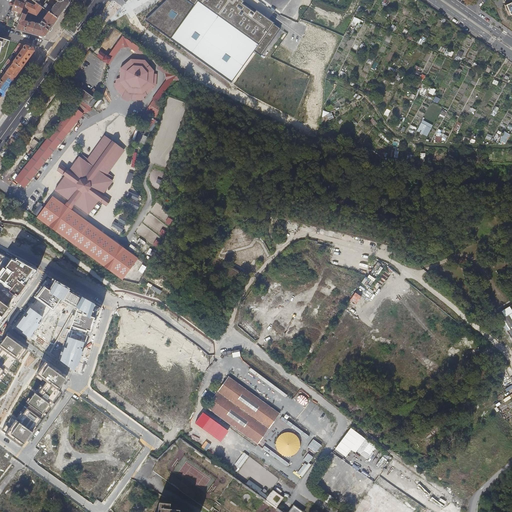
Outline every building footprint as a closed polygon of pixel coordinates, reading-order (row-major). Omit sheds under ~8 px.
[(26,5),(15,0),(12,10),(22,14),(26,5)] [(67,0),(31,0),(36,3),(37,4),(40,0),(55,0),(57,1),(49,11),(48,12),(58,18),(68,4),(67,0)] [(261,53),(280,26),(242,0),(166,0),(145,20),(232,83),(253,51),(256,53),(260,56),(261,53)] [(51,28),(58,18),(48,12),(41,22),(41,23),(41,25),(31,22),(31,23),(26,21),(26,22),(24,22),(24,21),(26,17),(27,17),(28,15),(26,15),(28,12),(36,16),(37,15),(39,16),(40,14),(39,12),(42,8),(37,4),(36,3),(34,6),(26,2),(26,5),(22,14),(15,29),(36,35),(42,37),(45,36),(51,28)] [(357,27),(361,20),(355,17),(351,24),(357,27)] [(52,29),(51,28),(45,36),(42,37),(36,35),(36,37),(40,38),(46,37),(52,29)] [(115,45),(121,35),(118,33),(103,55),(106,56),(115,45)] [(121,35),(115,45),(116,46),(124,44),(128,40),(121,35)] [(0,51),(3,45),(5,45),(10,41),(0,38),(0,51)] [(128,39),(128,40),(124,44),(131,49),(134,44),(128,39)] [(33,47),(19,44),(18,44),(16,48),(20,52),(19,52),(18,53),(19,54),(15,59),(10,57),(8,59),(21,68),(34,51),(33,47)] [(116,46),(115,45),(106,56),(103,61),(105,62),(116,46)] [(459,51),(456,60),(461,61),(464,52),(459,51)] [(106,56),(103,55),(99,52),(96,56),(103,61),(106,56)] [(127,98),(138,98),(141,97),(141,95),(143,93),(143,91),(142,89),(144,88),(145,89),(146,90),(152,85),(153,82),(154,73),(151,73),(151,69),(142,59),(128,58),(117,67),(116,78),(113,79),(113,83),(111,83),(112,87),(120,95),(118,97),(126,101),(127,98)] [(14,79),(21,68),(8,59),(6,63),(9,65),(6,70),(7,71),(6,73),(14,79)] [(0,96),(1,97),(14,79),(6,73),(0,81),(0,80),(0,96)] [(432,98),(436,89),(430,87),(427,96),(432,98)] [(76,88),(73,93),(78,97),(88,105),(92,99),(76,88)] [(76,100),(72,97),(67,104),(70,107),(76,100)] [(88,105),(78,97),(76,100),(86,108),(88,105)] [(150,99),(142,112),(151,116),(159,104),(150,99)] [(76,100),(70,107),(80,114),(83,109),(86,111),(88,109),(86,108),(76,100)] [(68,106),(11,182),(10,183),(20,191),(45,159),(47,156),(64,134),(66,131),(76,118),(78,116),(79,114),(70,107),(68,106)] [(141,127),(149,131),(151,129),(152,130),(157,122),(142,112),(139,116),(143,118),(140,123),(143,125),(141,127)] [(428,136),(433,125),(422,120),(417,132),(428,136)] [(500,141),(506,144),(511,134),(505,131),(500,141)] [(101,136),(82,163),(84,165),(103,138),(107,141),(110,143),(113,145),(116,147),(120,150),(101,177),(104,178),(123,151),(101,136)] [(65,174),(62,178),(54,190),(88,214),(96,202),(100,198),(110,183),(104,178),(101,177),(120,150),(116,147),(115,148),(112,146),(113,145),(110,143),(109,144),(106,142),(107,141),(103,138),(84,165),(82,163),(84,160),(78,156),(76,159),(65,174)] [(125,181),(131,184),(135,175),(130,172),(125,181)] [(139,258),(54,197),(38,219),(124,280),(139,258)] [(138,210),(140,205),(131,201),(129,205),(138,210)] [(112,226),(122,232),(125,228),(115,221),(112,226)] [(145,247),(150,249),(151,246),(143,242),(140,248),(144,250),(145,247)] [(144,273),(147,266),(142,263),(138,270),(144,273)] [(352,302),(348,307),(354,311),(358,306),(352,302)] [(503,309),(499,311),(503,317),(502,318),(506,324),(504,325),(511,339),(511,321),(511,322),(507,314),(506,315),(503,309)] [(210,402),(206,408),(257,444),(280,413),(228,376),(220,388),(217,386),(207,400),(210,402)] [(351,427),(336,448),(347,456),(352,449),(361,455),(371,441),(351,427)] [(297,453),(300,450),(301,446),(301,443),(299,439),(297,436),(293,434),(289,433),(285,434),(282,435),(279,438),(277,442),(277,446),(278,449),(280,453),(283,455),(287,456),(291,456),(294,455),(297,453)] [(308,447),(316,453),(322,445),(314,439),(308,447)] [(364,460),(369,464),(380,450),(376,446),(364,460)] [(309,453),(304,460),(309,463),(314,457),(309,453)] [(329,462),(319,480),(324,483),(321,489),(329,493),(343,470),(329,462)] [(399,462),(390,474),(395,478),(403,465),(399,462)] [(409,469),(400,482),(405,485),(414,472),(409,469)] [(420,476),(411,487),(415,491),(424,480),(420,476)] [(259,492),(261,489),(249,481),(247,484),(259,492)] [(415,511),(375,482),(353,511),(415,511)] [(429,483),(421,496),(426,499),(434,486),(429,483)] [(440,490),(431,503),(436,506),(445,493),(440,490)] [(262,491),(258,496),(265,502),(271,494),(274,492),(273,491),(269,496),(262,491)] [(283,498),(274,492),(271,494),(280,501),(283,498)] [(326,500),(329,503),(336,495),(333,492),(326,500)] [(280,501),(271,494),(265,502),(279,511),(295,511),(291,509),(289,511),(285,511),(277,506),(280,501)] [(461,499),(456,506),(462,509),(466,503),(461,499)]
